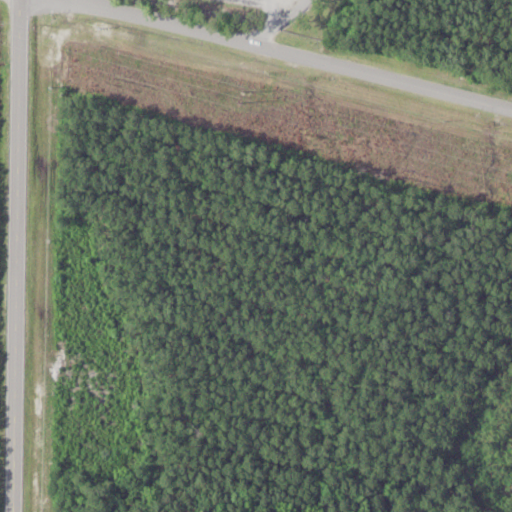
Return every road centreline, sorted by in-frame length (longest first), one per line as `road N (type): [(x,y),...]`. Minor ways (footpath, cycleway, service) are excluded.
road 1 (secondary): [(13,511),(18,0)]
road 2 (residential): [(76,0),(511,112)]
